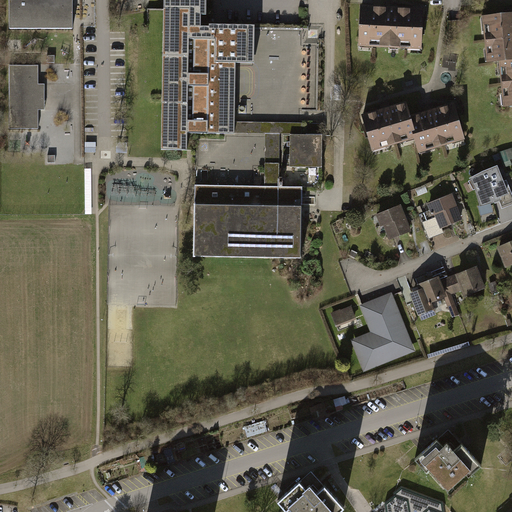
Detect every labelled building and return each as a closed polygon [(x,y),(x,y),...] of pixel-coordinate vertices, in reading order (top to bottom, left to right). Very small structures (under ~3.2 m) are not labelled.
[(72,0),(9,0),(9,28),(72,28),(72,0)] [(164,0),(164,9),(161,149),(186,150),(187,133),(234,133),(236,63),(254,63),(255,25),(209,25),(209,27),(201,27),(201,15),(206,15),(205,0),(164,0)] [(421,9),(359,5),(357,45),(419,48),(421,9)] [(511,13),(482,16),(486,61),(497,59),(511,57),(511,13)] [(503,106),(511,105),(511,57),(497,59),(503,106)] [(38,65),(10,65),(9,128),(38,128),(38,110),(45,110),(45,84),(38,84),(38,65)] [(408,116),(404,102),(360,115),(370,151),(414,138),(408,116)] [(462,139),(452,103),(408,116),(418,151),(462,139)] [(288,135),(288,151),(320,151),(320,135),(288,135)] [(96,142),(85,142),(85,152),(96,152),(96,142)] [(127,143),(117,142),(116,153),(127,153),(127,143)] [(320,151),(288,151),(287,167),(320,167),(320,151)] [(502,181),(495,165),(481,171),(468,178),(474,188),(479,207),(497,201),(500,209),(511,203),(511,197),(505,180),(502,181)] [(190,256),(298,258),(300,187),(192,185),(190,256)] [(461,219),(450,194),(426,204),(429,211),(419,215),(428,238),(441,233),(439,228),(461,219)] [(408,231),(398,206),(375,215),(379,226),(382,225),(388,239),(408,231)] [(511,240),(496,247),(504,267),(511,263),(511,240)] [(475,267),(446,278),(452,293),(460,289),(463,296),(484,288),(475,267)] [(418,290),(408,294),(419,320),(434,315),(429,303),(443,298),(450,317),(457,315),(449,294),(452,293),(446,278),(438,281),(437,277),(416,285),(418,290)] [(389,294),(359,306),(369,332),(349,341),(361,371),(412,351),(389,294)] [(352,313),(349,306),(329,314),(332,321),(352,313)] [(415,458),(423,467),(427,465),(445,485),(448,482),(451,485),(469,470),(472,473),(481,464),(462,443),(454,450),(448,444),(450,442),(444,435),(439,439),(438,438),(415,458)] [(306,476),(277,500),(287,511),(338,511),(344,507),(325,485),(319,491),(306,476)] [(443,503),(401,487),(395,493),(395,495),(385,504),(386,511),(412,511),(412,510),(418,511),(441,511),(444,511),(443,503)]
